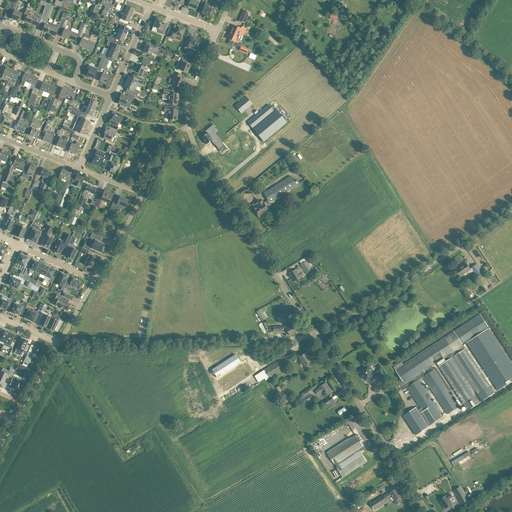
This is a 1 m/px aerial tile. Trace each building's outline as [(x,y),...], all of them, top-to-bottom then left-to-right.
[(112,7),(109,5),(111,0),(102,0),(102,1),(101,4),(105,6),(103,10),(110,13),(112,7)] [(186,0),(186,3),(189,4),(188,7),(196,10),(198,5),(199,0),(186,0)] [(18,6),(16,5),(17,2),(14,1),(13,4),(11,11),(9,13),(13,15),(11,19),(18,22),(22,14),(16,11),(18,6)] [(41,17),(41,18),(44,19),(50,5),(47,3),(45,6),(42,15),(41,17)] [(209,18),(213,10),(208,8),(209,5),(205,3),(201,13),(205,15),(205,16),(209,18)] [(36,12),(34,11),(30,10),(31,7),(29,6),(30,4),(29,4),(28,6),(25,13),(23,18),(26,19),(25,21),(25,22),(25,21),(31,24),(34,16),(36,12)] [(121,11),(124,13),(131,16),(134,10),(127,6),(128,6),(124,4),(121,11)] [(50,5),(44,19),(47,20),(51,10),(53,6),(50,5)] [(250,12),(247,11),(244,10),(239,20),(241,20),(242,21),(243,20),(245,21),(250,12)] [(34,16),(31,24),(37,26),(37,27),(39,24),(39,22),(41,19),(41,18),(41,17),(42,15),(35,13),(34,16)] [(129,22),(131,16),(124,13),(122,16),(121,15),(121,14),(120,14),(118,17),(114,16),(113,19),(119,21),(120,19),(129,22)] [(52,26),(49,34),(55,36),(55,37),(57,32),(58,29),(58,28),(61,29),(62,27),(65,19),(62,18),(59,25),(57,24),(56,25),(53,24),(52,26)] [(152,30),(157,32),(163,35),(167,25),(164,23),(162,23),(163,20),(157,18),(153,27),(152,30)] [(49,34),(52,26),(53,24),(46,21),(45,24),(45,23),(44,27),(42,31),(49,34)] [(121,26),(123,23),(119,21),(118,24),(117,24),(116,27),(118,27),(116,31),(117,31),(118,32),(126,35),(128,29),(129,29),(121,26)] [(85,24),(82,23),(78,31),(73,29),(72,28),(68,39),(74,41),(74,42),(76,37),(77,34),(78,33),(80,34),(85,24)] [(80,34),(80,36),(82,38),(84,34),(87,28),(87,26),(88,26),(85,24),(80,34)] [(169,35),(168,37),(169,37),(171,38),(174,39),(174,38),(181,41),(183,37),(182,37),(183,33),(185,29),(177,25),(174,33),(171,32),(171,30),(169,35)] [(242,27),(241,28),(234,25),(231,31),(241,36),(243,37),(246,29),(242,27)] [(68,39),(72,28),(68,27),(67,30),(64,29),(63,32),(61,36),(62,37),(62,36),(68,39)] [(108,37),(107,38),(111,40),(119,43),(120,40),(123,42),(123,41),(122,41),(123,39),(124,39),(126,35),(118,32),(117,31),(116,35),(115,36),(112,35),(110,38),(108,37)] [(231,31),(228,39),(230,40),(228,44),(232,46),(233,46),(234,46),(235,46),(236,46),(237,46),(237,45),(241,36),(231,31)] [(79,45),(79,46),(81,47),(85,49),(90,37),(90,36),(84,34),(82,38),(82,39),(81,42),(79,45)] [(189,49),(190,46),(197,49),(200,41),(190,36),(189,39),(186,38),(183,46),(189,49)] [(94,47),(95,44),(97,39),(90,37),(85,49),(92,51),(91,51),(92,52),(94,47)] [(111,40),(109,46),(112,47),(110,50),(118,53),(119,49),(118,49),(119,47),(120,47),(121,47),(118,46),(119,43),(111,40)] [(146,45),(143,52),(147,54),(151,55),(152,52),(156,53),(158,49),(159,47),(157,46),(152,44),(151,47),(146,45)] [(118,53),(110,50),(107,49),(105,55),(101,53),(100,56),(102,57),(105,59),(109,61),(112,62),(113,59),(115,60),(116,57),(117,57),(119,54),(117,54),(118,53)] [(175,55),(173,59),(179,62),(176,68),(178,69),(177,70),(175,69),(174,72),(175,72),(180,74),(182,71),(187,73),(190,66),(186,64),(187,60),(183,58),(181,57),(181,58),(175,55)] [(100,70),(105,59),(102,57),(97,69),(100,70)] [(152,62),(151,61),(143,58),(141,62),(143,63),(142,66),(137,64),(134,71),(139,73),(142,75),(141,76),(144,77),(144,78),(145,77),(146,76),(147,75),(147,74),(147,73),(147,72),(144,71),(145,67),(146,64),(149,66),(149,65),(151,66),(152,62)] [(102,76),(100,81),(106,83),(109,76),(110,73),(105,70),(109,61),(105,59),(100,70),(100,72),(103,73),(102,76)] [(97,70),(92,68),(93,66),(89,65),(88,68),(89,69),(87,75),(94,78),(97,70)] [(10,77),(13,70),(6,67),(2,77),(6,78),(6,76),(10,77)] [(15,82),(17,77),(19,73),(13,70),(10,77),(8,82),(14,84),(15,82)] [(170,79),(168,82),(170,83),(169,85),(173,87),(173,85),(180,88),(184,80),(179,78),(181,75),(184,76),(180,74),(175,72),(172,79),(170,79)] [(27,87),(31,76),(25,73),(20,84),(27,87)] [(34,87),(36,83),(38,78),(31,76),(27,87),(30,88),(33,89),(34,87)] [(144,79),(143,78),(138,76),(137,79),(129,76),(127,81),(136,86),(137,82),(142,85),(144,79)] [(134,89),(136,86),(127,81),(124,87),(132,91),(130,94),(140,98),(140,96),(137,95),(139,91),(134,89)] [(47,92),(50,85),(43,83),(38,94),(42,96),(42,95),(43,91),(47,92)] [(51,100),(54,93),(56,88),(50,85),(47,92),(50,94),(49,96),(48,99),(51,100)] [(53,102),(50,111),(53,112),(58,100),(62,101),(63,97),(65,98),(68,91),(62,88),(58,100),(55,98),(53,102)] [(163,95),(162,100),(168,100),(168,103),(172,104),(177,104),(177,97),(179,98),(179,94),(173,93),(173,90),(168,90),(164,90),(163,95)] [(73,100),(73,98),(75,94),(68,91),(65,98),(68,99),(66,103),(69,105),(67,111),(69,112),(70,113),(72,110),(73,107),(75,101),(73,100)] [(140,98),(130,94),(128,93),(127,96),(121,94),(119,99),(120,99),(118,104),(125,107),(128,100),(132,102),(134,96),(139,99),(140,98)] [(11,97),(9,101),(14,103),(15,102),(17,103),(17,104),(18,105),(17,107),(14,114),(18,116),(21,108),(24,103),(21,101),(15,99),(12,98),(11,97)] [(246,97),(238,103),(244,111),(252,104),(246,97)] [(87,106),(95,109),(97,103),(90,99),(87,106)] [(95,109),(87,106),(84,105),(81,111),(73,107),(72,110),(80,114),(81,111),(92,116),(95,109)] [(172,106),(165,106),(158,105),(158,108),(162,110),(164,110),(164,112),(168,113),(167,119),(168,119),(177,120),(178,110),(172,110),(172,106)] [(269,105),(247,122),(253,129),(274,111),(269,105)] [(274,111),(253,129),(263,142),(287,123),(276,109),(274,111)] [(79,117),(80,114),(72,110),(70,113),(70,114),(78,117),(76,123),(86,128),(89,122),(81,118),(79,117)] [(10,127),(12,122),(12,120),(8,119),(10,114),(7,113),(5,117),(2,124),(10,127)] [(120,122),(123,123),(124,120),(121,119),(122,118),(114,114),(112,118),(111,118),(108,123),(116,127),(118,123),(119,124),(120,122)] [(24,133),(25,128),(28,121),(20,118),(16,129),(24,133)] [(41,121),(40,120),(33,118),(29,127),(32,129),(30,135),(37,138),(40,131),(37,130),(41,121)] [(44,130),(42,135),(44,136),(43,140),(50,143),(52,139),(53,137),(55,133),(48,130),(50,124),(48,123),(47,123),(44,130)] [(86,128),(76,123),(74,123),(72,129),(83,134),(86,128)] [(117,130),(114,129),(110,127),(108,131),(105,130),(104,134),(105,134),(103,138),(110,142),(113,143),(115,138),(114,138),(117,130)] [(208,133),(202,137),(206,144),(210,141),(212,140),(218,148),(222,144),(213,133),(214,132),(211,127),(206,131),(208,133)] [(64,149),(66,144),(67,142),(68,138),(65,137),(64,140),(59,139),(56,146),(64,149)] [(69,143),(66,152),(68,153),(69,151),(76,154),(80,143),(77,142),(75,145),(69,143)] [(6,161),(7,158),(9,153),(1,150),(0,153),(0,164),(1,162),(5,164),(6,161)] [(93,159),(91,164),(99,167),(101,162),(102,163),(102,162),(104,163),(106,159),(104,158),(104,157),(105,156),(105,154),(102,152),(96,150),(94,155),(96,156),(94,159),(93,159)] [(117,164),(112,162),(114,156),(110,154),(105,166),(109,168),(109,169),(109,170),(110,170),(110,171),(113,172),(113,171),(114,171),(115,171),(115,170),(117,171),(118,167),(117,166),(117,165),(117,164)] [(25,166),(24,166),(26,161),(21,160),(16,158),(13,166),(10,165),(3,181),(8,183),(12,172),(13,168),(14,168),(15,168),(23,171),(25,166)] [(33,177),(35,171),(37,166),(30,163),(29,167),(26,166),(22,176),(28,179),(29,176),(33,177)] [(43,183),(39,192),(44,194),(47,184),(49,179),(50,177),(51,173),(47,171),(47,170),(43,168),(41,173),(40,176),(43,177),(41,182),(43,183)] [(68,186),(70,181),(72,177),(70,176),(71,174),(62,170),(59,177),(62,179),(60,182),(64,183),(64,184),(68,186)] [(259,218),(263,215),(262,214),(268,210),(266,206),(270,204),(269,203),(299,183),(297,180),(294,181),(290,175),(263,193),(267,200),(263,202),(262,200),(259,203),(260,205),(253,209),(259,218)] [(81,186),(82,183),(84,179),(76,176),(75,179),(73,179),(73,177),(71,182),(70,181),(68,186),(70,186),(71,185),(71,184),(73,184),(72,185),(80,188),(81,185),(81,186)] [(57,202),(55,207),(56,207),(55,209),(57,210),(57,208),(59,209),(62,210),(64,204),(71,187),(70,186),(68,186),(64,184),(57,202)] [(85,189),(83,194),(86,195),(87,192),(89,193),(88,196),(92,198),(94,194),(94,195),(95,193),(97,188),(87,184),(85,189)] [(109,203),(111,199),(113,194),(105,191),(101,199),(98,197),(96,202),(95,205),(100,207),(103,201),(109,203)] [(81,212),(87,198),(81,196),(76,210),(81,212)] [(125,207),(128,200),(120,197),(118,202),(114,201),(111,207),(119,210),(120,208),(123,210),(124,207),(125,207)] [(8,231),(10,232),(14,222),(11,220),(13,217),(7,214),(2,224),(3,224),(4,222),(6,223),(3,229),(5,230),(4,231),(7,232),(8,231)] [(17,222),(14,229),(17,230),(15,236),(21,239),(26,229),(22,227),(23,225),(17,222)] [(31,225),(28,231),(32,233),(29,240),(32,241),(32,242),(35,243),(36,243),(37,241),(38,240),(37,239),(41,232),(37,231),(39,228),(38,226),(37,226),(35,226),(35,227),(31,225)] [(45,238),(42,245),(44,247),(44,248),(47,249),(48,248),(49,246),(50,247),(50,246),(49,245),(53,238),(49,236),(53,227),(47,225),(42,237),(45,238)] [(105,244),(102,243),(96,241),(99,236),(92,233),(90,238),(95,240),(91,248),(101,253),(102,251),(103,251),(105,247),(104,246),(105,244)] [(72,236),(67,234),(66,234),(63,241),(59,239),(56,247),(55,246),(55,248),(54,251),(55,251),(55,253),(56,254),(57,254),(58,253),(59,254),(62,248),(63,249),(63,248),(66,249),(72,236)] [(71,259),(73,260),(77,250),(74,249),(75,246),(75,245),(73,244),(76,238),(72,236),(66,249),(66,250),(68,251),(66,256),(68,257),(68,258),(71,259)] [(82,247),(80,252),(88,256),(85,265),(88,266),(87,268),(91,269),(91,268),(92,268),(97,258),(88,254),(89,250),(82,247)] [(28,258),(21,255),(17,263),(20,265),(18,269),(21,270),(18,277),(23,279),(29,265),(26,263),(28,258)] [(34,261),(33,260),(30,269),(35,271),(39,263),(37,262),(37,261),(35,260),(34,261)] [(307,261),(300,264),(305,273),(312,270),(307,261)] [(40,274),(44,265),(39,263),(35,271),(35,272),(40,274)] [(470,270),(469,268),(466,263),(456,270),(460,276),(470,270)] [(484,275),(480,268),(477,264),(472,268),(479,279),(484,275)] [(47,266),(45,265),(44,265),(40,274),(45,276),(49,268),(49,267),(47,266)] [(294,271),(289,273),(294,281),(299,279),(300,278),(303,276),(303,275),(301,273),(303,272),(300,267),(295,270),(294,271)] [(52,276),(55,270),(49,268),(45,276),(47,277),(46,280),(49,281),(49,282),(52,283),(55,277),(52,276)] [(67,276),(62,273),(60,276),(59,276),(57,280),(58,281),(57,284),(60,286),(59,289),(63,291),(67,284),(69,279),(66,278),(67,276)] [(326,273),(320,278),(325,283),(330,278),(326,273)] [(7,284),(17,288),(19,283),(23,285),(28,287),(30,282),(23,279),(18,277),(17,276),(16,279),(11,277),(7,284)] [(82,282),(73,278),(71,281),(69,279),(67,284),(69,285),(69,286),(73,287),(73,286),(79,289),(79,290),(80,287),(81,287),(82,284),(82,282)] [(71,300),(72,300),(73,296),(63,292),(62,293),(61,296),(66,298),(67,298),(71,300)] [(61,296),(58,295),(57,294),(54,300),(57,301),(55,305),(59,307),(59,308),(62,309),(67,311),(70,304),(68,303),(69,299),(66,298),(61,296)] [(1,299),(2,296),(2,297),(1,299),(0,300),(0,306),(6,309),(7,307),(10,308),(12,304),(13,301),(8,299),(6,301),(1,299)] [(28,303),(24,301),(22,304),(20,303),(19,303),(18,305),(15,304),(11,312),(15,314),(16,313),(19,315),(21,309),(25,311),(28,303)] [(41,312),(38,310),(37,312),(33,310),(32,312),(28,310),(27,313),(26,313),(24,317),(25,317),(25,318),(29,320),(29,319),(30,320),(33,322),(35,318),(38,319),(38,317),(41,312)] [(261,314),(264,319),(272,314),(270,310),(261,314)] [(47,316),(48,314),(41,311),(41,312),(38,317),(42,319),(40,325),(41,325),(41,326),(43,327),(44,327),(47,328),(51,318),(47,316)] [(400,360),(392,365),(395,370),(401,379),(396,382),(400,388),(401,387),(403,390),(407,388),(421,408),(418,410),(416,407),(403,416),(416,435),(444,417),(435,404),(420,380),(423,378),(428,387),(426,388),(427,390),(430,389),(447,414),(459,406),(450,394),(452,392),(437,368),(434,369),(432,366),(447,356),(450,359),(439,366),(464,403),(469,410),(495,393),(490,386),(466,349),(454,357),(451,353),(463,345),(467,343),(498,391),(511,381),(511,364),(479,314),(476,316),(454,331),(454,332),(404,365),(403,364),(400,360)] [(58,319),(58,321),(51,318),(47,328),(50,329),(50,330),(52,332),(53,331),(54,331),(56,325),(60,327),(63,322),(58,319)] [(290,323),(284,326),(285,328),(285,329),(289,335),(295,331),(296,332),(297,332),(298,331),(299,331),(299,330),(299,329),(301,327),(297,321),(291,325),(290,323)] [(0,343),(3,345),(9,333),(3,330),(0,336),(0,343)] [(12,341),(14,335),(13,335),(13,334),(10,332),(9,333),(3,345),(12,349),(15,343),(12,341)] [(22,337),(16,349),(26,354),(29,346),(26,344),(28,341),(25,340),(25,339),(22,337)] [(34,353),(39,356),(43,348),(35,345),(33,351),(29,349),(22,365),(26,367),(28,363),(29,363),(34,353)] [(212,367),(217,376),(242,360),(244,362),(248,359),(251,363),(257,359),(252,351),(247,353),(245,350),(239,354),(237,351),(212,367)] [(284,357),(254,376),(258,383),(264,379),(265,380),(269,377),(285,367),(296,359),(292,353),(288,355),(284,358),(284,357)] [(302,367),(306,364),(310,362),(307,357),(308,356),(306,353),(299,357),(301,360),(299,362),(302,367)] [(382,380),(386,377),(388,376),(381,366),(375,369),(376,370),(374,372),(370,366),(368,368),(365,370),(364,368),(358,371),(363,379),(365,377),(368,381),(376,376),(375,375),(378,373),(382,380)] [(8,374),(1,371),(0,372),(0,383),(3,385),(7,376),(11,378),(15,370),(10,368),(8,374)] [(13,376),(10,384),(14,386),(13,389),(19,392),(24,382),(17,379),(18,378),(13,376)] [(326,396),(328,395),(332,392),(326,383),(320,387),(321,388),(316,391),(318,394),(323,391),(326,396)] [(305,397),(303,399),(306,403),(313,398),(308,392),(303,395),(305,397)] [(327,406),(334,401),(331,396),(324,401),(327,406)] [(360,452),(366,449),(363,445),(362,446),(356,436),(352,439),(351,437),(327,453),(343,477),(366,462),(360,452)] [(467,453),(454,460),(456,463),(469,456),(467,453)] [(466,498),(462,491),(460,487),(454,491),(456,494),(460,502),(462,504),(468,500),(466,498)] [(383,495),(370,503),(374,510),(387,502),(386,500),(390,498),(393,496),(395,500),(394,501),(396,505),(401,502),(398,498),(401,497),(396,489),(392,491),(387,494),(384,496),(383,495)] [(445,508),(451,504),(448,499),(452,497),(450,494),(446,496),(440,500),(445,508)]
